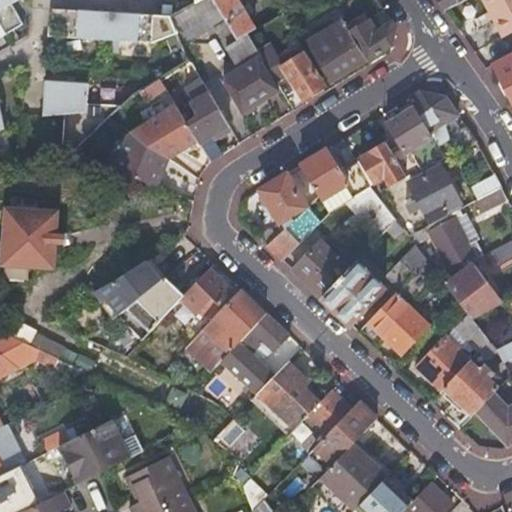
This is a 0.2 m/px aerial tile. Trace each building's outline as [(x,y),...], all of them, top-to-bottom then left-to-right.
[(0,0),(0,36),(6,34),(23,23),(11,3),(16,0),(0,0)] [(170,14),(181,42),(220,20),(208,0),(195,0),(192,2),(170,14)] [(211,0),(235,38),(246,32),(252,28),(235,0),(211,0)] [(435,0),(442,9),(460,0),(435,0)] [(511,0),(482,0),(501,36),(511,30),(511,0)] [(107,14),(48,10),(46,37),(105,42),(107,14)] [(361,11),(343,23),(346,28),(361,19),(365,17),(361,11)] [(167,19),(107,14),(105,42),(150,45),(174,36),(167,19)] [(368,15),(365,17),(361,19),(366,27),(369,26),(372,30),(376,27),(368,15)] [(343,23),(339,17),(324,27),(330,38),(313,48),(331,78),(365,57),(346,28),(343,23)] [(365,58),(388,44),(392,25),(388,20),(376,27),(372,30),(369,26),(366,27),(361,19),(346,28),(365,57),(365,58)] [(330,38),(324,27),(306,38),(313,48),(330,38)] [(246,32),(235,38),(223,46),(237,68),(220,79),(239,110),(245,113),(253,107),(253,103),(276,88),(257,56),(260,54),(257,50),(246,32)] [(257,50),(260,54),(275,78),(284,72),(300,98),(323,84),(303,50),(300,45),(288,53),(284,48),(276,53),(269,43),(257,50)] [(507,98),(511,107),(511,52),(490,64),(497,79),(495,80),(494,83),(502,97),(505,99),(507,98)] [(194,139),(208,160),(220,153),(212,140),(208,135),(226,123),(200,81),(185,91),(190,99),(186,102),(198,120),(187,127),(194,139)] [(42,82),(40,117),(61,115),(58,158),(75,154),(86,144),(124,108),(118,108),(84,105),(85,85),(42,82)] [(163,89),(160,84),(141,97),(146,105),(164,91),(163,89)] [(415,91),(407,96),(409,99),(412,105),(429,132),(431,135),(433,139),(436,144),(437,146),(443,156),(472,141),(463,128),(461,125),(456,128),(442,138),(440,134),(436,137),(432,130),(449,117),(454,114),(441,97),(415,91)] [(398,113),(412,105),(409,99),(395,107),(398,113)] [(390,151),(405,177),(432,162),(443,156),(437,146),(436,144),(433,139),(431,135),(429,132),(412,105),(398,113),(384,122),(398,146),(390,151)] [(157,120),(167,115),(162,108),(153,114),(157,120)] [(442,138),(456,128),(449,117),(432,130),(436,137),(440,134),(442,138)] [(208,135),(212,140),(229,128),(226,123),(208,135)] [(136,140),(133,145),(129,154),(119,172),(153,186),(154,186),(165,158),(136,140)] [(381,174),(388,186),(405,177),(390,151),(383,141),(358,156),(372,180),(381,174)] [(124,152),(129,154),(133,145),(129,143),(124,152)] [(95,150),(86,144),(75,154),(89,160),(95,150)] [(345,181),(353,194),(369,184),(354,160),(342,168),(348,177),(344,179),(335,165),(339,163),(331,150),(327,152),(324,147),(297,163),(317,195),(318,198),(345,181)] [(348,177),(342,168),(339,163),(335,165),(344,179),(348,177)] [(407,183),(425,217),(455,200),(437,167),(407,183)] [(304,206),(305,205),(284,171),(257,188),(279,223),(282,228),(284,227),(297,213),(304,206)] [(463,188),(470,202),(471,201),(497,188),(489,173),(463,188)] [(326,210),(345,199),(353,194),(345,181),(318,198),(326,210)] [(375,239),(393,219),(374,193),(375,193),(371,188),(369,184),(353,194),(345,199),(375,239)] [(478,214),(504,200),(497,188),(471,201),(478,214)] [(265,245),(281,260),(311,227),(317,220),(304,206),(297,213),(284,227),(282,228),(276,234),(265,245)] [(58,212),(8,209),(5,240),(4,261),(4,265),(55,268),(56,244),(66,245),(66,246),(67,246),(68,234),(67,233),(66,235),(57,234),(58,212)] [(428,236),(447,273),(480,256),(472,241),(475,240),(462,214),(459,216),(455,210),(406,236),(413,245),(428,236)] [(256,236),(265,245),(276,234),(269,226),(256,236)] [(502,261),(511,255),(511,238),(495,248),(502,261)] [(320,297),(355,261),(358,256),(353,251),(342,263),(318,241),(291,270),(320,297)] [(138,265),(140,267),(164,250),(163,248),(145,260),(145,261),(138,265)] [(146,274),(148,272),(168,255),(164,250),(140,267),(146,274)] [(93,291),(95,293),(129,275),(134,271),(140,267),(138,265),(145,261),(145,260),(114,280),(93,291)] [(320,297),(349,325),(383,289),(355,261),(320,297)] [(385,276),(397,288),(411,273),(399,261),(385,276)] [(464,313),(469,319),(480,313),(497,304),(488,294),(469,266),(451,278),(447,273),(438,278),(458,304),(464,313)] [(164,277),(165,276),(164,275),(156,281),(148,272),(146,274),(140,267),(134,271),(129,275),(95,293),(102,302),(106,299),(118,314),(164,277)] [(182,294),(180,296),(201,316),(207,310),(203,306),(211,298),(218,304),(231,291),(223,283),(216,277),(206,268),(182,294)] [(219,273),(216,277),(223,283),(226,279),(219,273)] [(118,314),(117,315),(141,339),(180,296),(182,294),(164,277),(118,314)] [(211,318),(236,342),(264,313),(239,288),(211,318)] [(356,332),(375,351),(386,340),(396,350),(411,333),(415,336),(426,324),(393,293),(356,332)] [(203,306),(207,310),(209,312),(218,304),(211,298),(203,306)] [(106,299),(102,302),(102,306),(109,315),(100,323),(97,319),(93,323),(99,330),(117,315),(118,314),(106,299)] [(458,304),(442,321),(450,328),(464,313),(458,304)] [(236,342),(220,360),(257,394),(250,402),(251,403),(274,377),(249,353),(261,341),(272,351),(288,335),(264,313),(236,342)] [(469,319),(474,325),(486,341),(494,351),(502,347),(480,313),(469,319)] [(205,324),(191,340),(202,350),(216,335),(205,324)] [(438,391),(441,387),(467,360),(486,341),(474,325),(461,338),(471,348),(467,351),(446,333),(421,360),(422,361),(416,368),(426,378),(425,378),(438,391)] [(52,369),(56,361),(38,352),(33,349),(22,344),(2,334),(0,334),(0,376),(34,359),(52,369)] [(25,337),(22,344),(33,349),(36,342),(25,337)] [(42,345),(38,352),(56,361),(62,351),(43,341),(42,345)] [(511,379),(509,381),(511,385),(511,341),(502,347),(494,351),(495,353),(500,363),(510,358),(511,356),(511,379)] [(36,342),(33,349),(38,352),(42,345),(36,342)] [(505,372),(508,377),(509,381),(511,379),(511,361),(510,358),(500,363),(505,372)] [(441,387),(470,415),(473,412),(492,393),(496,389),(487,380),(492,374),(485,367),(480,373),(467,360),(441,387)] [(274,377),(251,403),(286,438),(307,415),(318,402),(302,386),(306,381),(287,362),(283,367),(279,371),(274,377)] [(329,389),(336,397),(340,393),(332,386),(329,389)] [(318,402),(307,415),(326,434),(349,409),(336,397),(329,389),(318,402)] [(511,404),(505,408),(492,393),(473,412),(504,447),(511,442),(511,404)] [(355,439),(375,419),(356,401),(349,409),(326,434),(321,440),(338,457),(350,444),(355,439)] [(22,425),(20,419),(16,421),(6,426),(8,432),(22,425)] [(59,447),(78,486),(143,454),(134,436),(122,442),(112,420),(103,425),(67,443),(59,447)] [(3,427),(0,428),(0,435),(8,432),(6,426),(3,427)] [(48,453),(50,452),(59,447),(67,443),(62,432),(43,442),(48,453)] [(385,477),(389,472),(355,439),(350,444),(385,477)] [(320,477),(355,509),(385,477),(350,444),(338,457),(320,477)] [(131,511),(162,511),(187,500),(167,460),(128,479),(137,496),(141,504),(130,510),(131,511)] [(0,476),(4,474),(10,472),(11,471),(8,465),(1,469),(0,466),(0,476)] [(0,476),(0,511),(23,511),(42,503),(31,481),(12,490),(4,474),(0,476)] [(387,478),(397,488),(402,484),(391,474),(387,478)] [(310,488),(336,511),(352,511),(355,509),(320,477),(310,488)] [(399,511),(410,501),(397,488),(387,478),(385,477),(355,509),(352,511),(399,511)] [(399,511),(442,511),(449,505),(426,484),(410,501),(399,511)] [(42,503),(23,511),(62,511),(71,508),(63,493),(42,503)] [(192,511),(187,500),(162,511),(192,511)]
